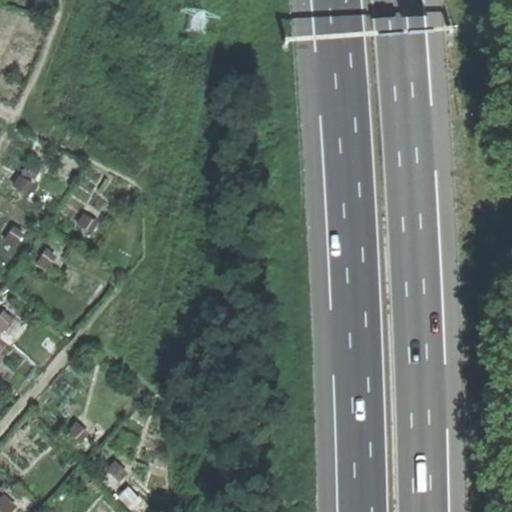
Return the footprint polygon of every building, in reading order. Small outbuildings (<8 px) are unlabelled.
[(29,196),(36,184),(21,174),(13,186),(29,196)] [(84,213),(78,224),(94,233),(100,222),(84,213)] [(15,249),(27,235),(15,225),(3,239),(15,249)] [(50,247),(38,263),(47,270),(59,254),(50,247)] [(6,310),(0,316),(0,329),(2,331),(14,318),(6,310)] [(59,401),(73,388),(65,379),(51,393),(59,401)] [(83,447),(92,438),(77,424),(68,433),(83,447)] [(124,441),(118,435),(97,458),(103,463),(124,441)] [(117,461),(108,470),(120,482),(129,474),(117,461)] [(143,501),(129,486),(118,496),(132,511),(143,501)] [(0,502),(0,508),(3,511),(11,511),(17,506),(7,495),(0,502)]
